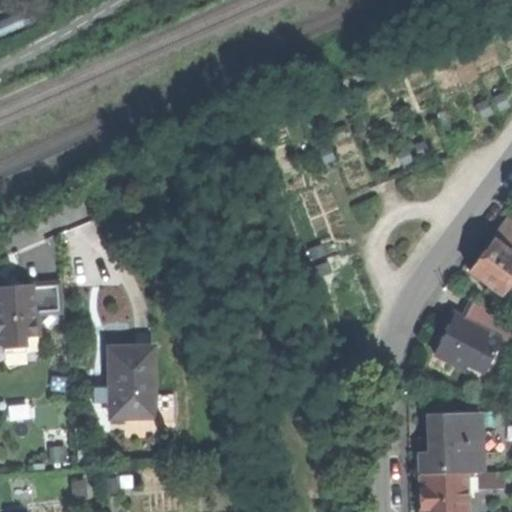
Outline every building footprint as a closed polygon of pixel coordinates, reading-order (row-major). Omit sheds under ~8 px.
[(511,242),(502,235),(495,245),(511,257),(511,242)] [(482,259),(470,276),(503,299),(510,289),(511,290),(511,257),(495,245),(493,244),(482,259)] [(27,293),(0,295),(0,348),(3,351),(21,350),(26,343),(26,340),(40,339),(39,319),(63,317),(61,286),(34,288),(34,293),(27,293)] [(511,337),(511,324),(472,306),(464,324),(455,320),(452,326),(450,325),(446,333),(442,341),(444,342),(436,359),(466,373),(469,368),(473,359),(489,368),(501,344),(507,347),(511,337)] [(126,353),(108,354),(110,424),(154,423),(153,353),(126,353)] [(485,376),(489,368),(473,359),(469,368),(485,376)] [(419,456),(420,479),(477,477),(483,477),(482,457),(482,435),(481,419),(429,420),(429,443),(430,456),(419,456)] [(496,435),(482,435),(482,457),(497,456),(496,435)] [(483,477),(477,477),(478,492),(504,491),(503,476),(483,477)] [(421,505),(421,511),(468,511),(467,493),(478,492),(477,477),(420,479),(421,505)]
